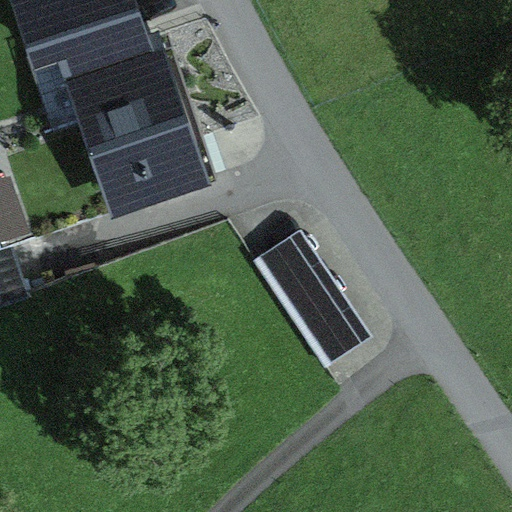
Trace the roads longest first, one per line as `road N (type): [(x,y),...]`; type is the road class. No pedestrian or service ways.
road 1 (unclassified): [(229,0),(289,127),(511,448)]
road 2 (track): [(438,344),(226,511)]
